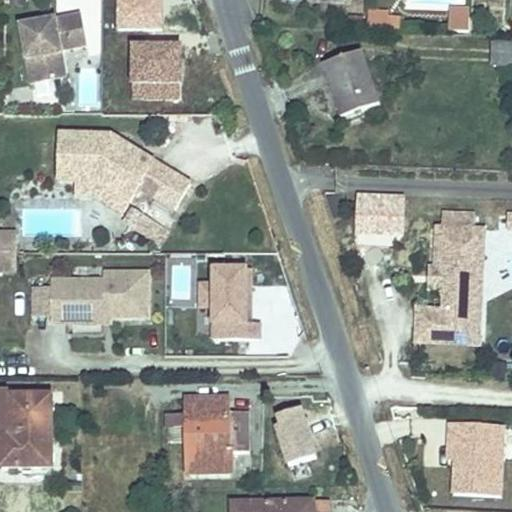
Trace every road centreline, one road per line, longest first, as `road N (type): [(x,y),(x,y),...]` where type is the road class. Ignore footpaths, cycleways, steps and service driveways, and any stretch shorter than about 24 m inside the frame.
road 1 (tertiary): [(288,181),(397,511)]
road 2 (residential): [(511,190),(288,181)]
road 3 (tertiary): [(238,0),(288,181)]
road 4 (unknown): [(356,386),(511,393)]
